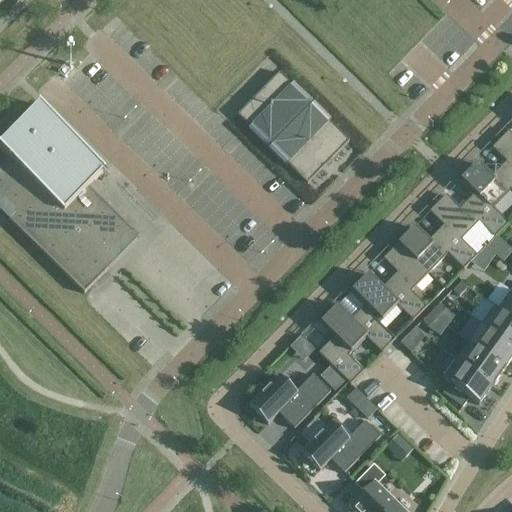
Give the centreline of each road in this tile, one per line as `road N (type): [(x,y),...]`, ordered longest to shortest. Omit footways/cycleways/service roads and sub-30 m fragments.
road 1 (residential): [(141,417),(498,44),(453,0)]
road 2 (residential): [(309,511),(235,440),(220,398),(511,106)]
